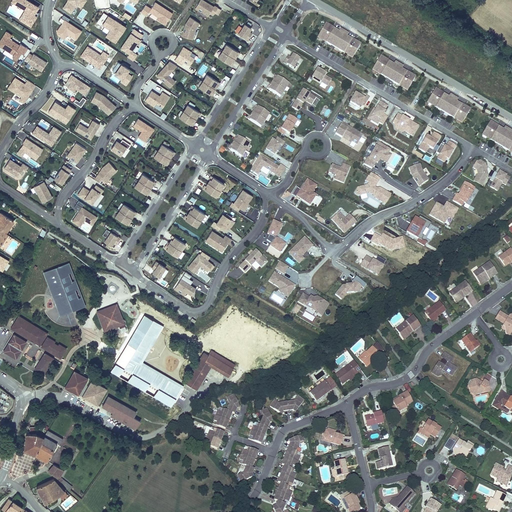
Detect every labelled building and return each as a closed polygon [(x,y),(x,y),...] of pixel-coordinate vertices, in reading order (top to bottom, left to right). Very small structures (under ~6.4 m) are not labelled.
[(26,0),(11,0),(11,2),(24,9),(18,19),(31,27),(37,16),(34,15),(38,7),(26,0)] [(86,0),(68,0),(63,7),(71,13),(77,4),(81,7),(86,0)] [(214,6),(204,0),(199,0),(194,8),(208,16),(210,13),(213,15),(214,13),(218,15),(221,10),(218,7),(214,5),(214,6)] [(172,14),(155,2),(151,8),(145,5),(141,12),(146,15),(149,11),(158,17),(156,19),(165,25),(172,14)] [(109,16),(103,25),(110,30),(105,37),(115,43),(126,27),(109,16)] [(199,23),(189,16),(185,23),(181,36),(192,39),(196,28),(199,23)] [(82,30),(61,17),(59,20),(63,23),(57,31),(58,34),(64,38),(68,33),(76,39),(82,30)] [(252,28),(244,23),(238,33),(248,40),(252,33),(250,31),(252,28)] [(335,28),(326,23),(318,37),(326,42),(326,43),(344,54),(344,53),(353,59),(362,44),(353,39),(354,39),(348,36),(347,37),(339,32),(340,31),(335,28)] [(132,51),(142,35),(133,29),(121,48),(130,54),(127,57),(133,61),(137,54),(132,51)] [(26,48),(19,43),(18,44),(7,38),(10,34),(5,31),(0,37),(0,46),(12,54),(11,55),(11,58),(15,60),(19,53),(22,54),(26,48)] [(226,44),(222,50),(234,58),(236,54),(237,55),(238,56),(240,53),(226,44)] [(106,59),(88,46),(81,56),(99,69),(106,59)] [(192,52),(183,46),(174,61),(181,65),(183,62),(189,66),(194,58),(190,55),(192,52)] [(203,57),(205,52),(194,48),(191,55),(195,57),(196,54),(203,57)] [(218,56),(232,65),(234,62),(233,62),(232,61),(234,58),(222,50),(218,56)] [(47,62),(33,53),(32,54),(29,52),(24,59),(28,61),(27,62),(41,71),(47,62)] [(294,69),(300,59),(293,54),(291,57),(288,56),(283,63),(286,65),(287,65),(294,69)] [(390,61),(381,56),(373,70),(381,75),(381,76),(399,87),(399,86),(408,91),(416,77),(408,72),(403,68),(402,70),(393,65),(394,63),(390,61)] [(176,66),(169,61),(156,76),(169,88),(176,81),(168,75),(176,66)] [(132,76),(127,73),(129,69),(118,62),(113,71),(118,74),(117,76),(122,79),(123,78),(128,81),(132,76)] [(203,65),(198,73),(202,76),(207,68),(203,65)] [(327,74),(318,69),(312,78),(328,87),(332,80),(325,76),(327,74)] [(207,74),(202,80),(214,88),(216,85),(217,85),(218,86),(220,83),(207,74)] [(90,87),(72,75),(68,81),(69,81),(71,83),(68,87),(74,91),(76,88),(85,94),(90,87)] [(289,84),(275,75),(273,78),(274,79),(275,80),(273,83),(285,91),(289,84)] [(23,103),(36,86),(27,80),(24,84),(15,78),(8,88),(21,97),(19,100),(23,103)] [(198,87),(212,96),(214,92),(213,92),(212,91),(214,88),(202,80),(198,87)] [(281,97),(285,91),(273,83),(271,86),(270,86),(269,85),(267,88),(281,97)] [(106,95),(96,89),(90,101),(97,104),(108,114),(116,105),(106,95)] [(443,94),(435,89),(426,103),(434,108),(434,109),(452,119),(461,124),(470,110),(461,105),(462,104),(456,101),(455,103),(447,98),(448,96),(444,93),(443,94)] [(151,90),(144,101),(153,107),(156,104),(162,108),(170,96),(162,91),(159,95),(151,90)] [(316,98),(303,90),(291,107),(299,112),(305,101),(312,105),(316,98)] [(366,95),(365,98),(356,93),(350,102),(360,108),(362,105),(364,107),(370,98),(366,95)] [(65,123),(74,109),(68,104),(65,109),(54,102),(48,112),(65,123)] [(374,108),(368,119),(378,125),(379,123),(383,126),(388,118),(383,114),(387,107),(380,103),(376,110),(374,108)] [(187,104),(183,110),(195,118),(197,115),(198,115),(199,116),(201,113),(193,108),(188,105),(187,104)] [(270,115),(256,106),(253,109),(254,109),(256,110),(253,113),(265,121),(270,115)] [(179,117),(193,126),(195,123),(194,122),(193,121),(195,118),(183,110),(179,117)] [(261,128),(265,121),(253,113),(251,117),(250,116),(249,115),(247,118),(261,128)] [(419,126),(398,114),(393,123),(394,124),(395,129),(402,133),(405,132),(413,136),(419,126)] [(297,120),(289,115),(281,129),(279,128),(277,132),(283,135),(285,132),(289,134),(297,120)] [(154,128),(138,118),(133,126),(141,131),(137,137),(145,142),(154,128)] [(87,128),(79,123),(75,131),(91,140),(100,124),(92,120),(87,128)] [(498,126),(490,121),(481,136),(489,141),(507,152),(507,151),(511,154),(511,134),(510,135),(502,130),(503,129),(498,126)] [(363,135),(342,123),(335,134),(351,143),(352,142),(357,146),(363,135)] [(31,133),(51,147),(61,131),(53,126),(48,133),(37,125),(31,133)] [(426,153),(429,147),(433,150),(441,138),(434,134),(431,139),(426,137),(419,149),(426,153)] [(250,145),(236,136),(234,139),(235,139),(236,140),(234,143),(246,151),(250,145)] [(42,149),(26,138),(22,143),(24,144),(17,154),(22,156),(24,152),(36,160),(42,149)] [(272,140),(263,153),(272,159),(277,151),(278,152),(284,142),(277,138),(275,142),(272,140)] [(120,142),(116,140),(110,149),(120,156),(126,148),(128,149),(130,145),(122,139),(120,142)] [(86,149),(75,142),(66,156),(70,159),(68,161),(75,166),(86,149)] [(161,143),(157,150),(169,158),(171,154),(172,155),(173,156),(175,153),(161,143)] [(242,158),(246,151),(234,143),(232,147),(231,146),(230,145),(228,149),(242,158)] [(391,150),(378,143),(369,158),(368,157),(364,164),(373,169),(377,163),(378,164),(381,160),(387,163),(392,155),(389,154),(391,150)] [(439,155),(437,160),(445,164),(455,147),(448,143),(445,148),(440,145),(436,153),(439,155)] [(153,156),(167,165),(169,162),(168,162),(167,161),(169,158),(157,150),(153,156)] [(260,155),(250,171),(258,176),(263,167),(274,175),(279,167),(260,155)] [(20,166),(10,159),(3,168),(17,177),(23,169),(25,170),(28,167),(22,163),(20,166)] [(117,171),(108,161),(102,167),(94,179),(101,184),(104,180),(107,182),(109,178),(111,175),(117,171)] [(475,162),(472,168),(476,171),(476,174),(473,181),(481,187),(491,171),(485,168),(485,164),(480,161),(475,162)] [(71,170),(63,164),(53,179),(61,184),(71,170)] [(341,168),(332,165),(329,173),(336,176),(334,180),(344,183),(351,167),(343,164),(341,168)] [(420,164),(409,168),(412,177),(419,187),(429,180),(423,171),(420,164)] [(510,178),(498,171),(497,174),(492,182),(491,184),(489,187),(497,191),(502,183),(505,186),(510,178)] [(142,173),(138,180),(150,187),(152,184),(153,185),(154,186),(156,182),(142,173)] [(357,188),(354,193),(360,196),(370,194),(373,196),(373,198),(386,205),(392,195),(380,188),(377,189),(376,188),(381,179),(371,173),(369,176),(368,176),(365,181),(369,183),(367,185),(357,188)] [(225,184),(211,175),(209,178),(210,179),(211,180),(209,183),(220,191),(225,184)] [(297,188),(292,195),(296,197),(296,196),(310,206),(317,195),(313,193),(317,186),(307,179),(300,190),(297,188)] [(134,186),(148,195),(150,192),(149,191),(148,191),(150,187),(138,180),(134,186)] [(43,181),(33,187),(42,203),(52,197),(43,181)] [(474,188),(463,182),(458,191),(459,192),(457,195),(456,194),(452,201),(462,207),(464,203),(466,204),(474,188)] [(216,197),(220,191),(209,183),(207,186),(205,185),(202,188),(216,197)] [(89,191),(83,187),(77,195),(84,199),(92,203),(96,197),(97,197),(100,193),(102,189),(96,185),(93,188),(92,187),(89,191)] [(231,203),(229,206),(238,212),(240,209),(244,211),(249,204),(248,203),(253,196),(243,189),(233,203),(232,202),(231,203)] [(83,204),(78,200),(74,207),(78,210),(77,211),(77,212),(71,221),(80,227),(84,220),(92,225),(97,217),(82,206),(83,204)] [(123,204),(119,210),(131,218),(133,214),(134,215),(135,216),(137,213),(123,204)] [(452,220),(459,211),(448,204),(445,208),(438,204),(431,215),(445,224),(448,218),(452,220)] [(205,214),(191,205),(189,208),(190,209),(192,210),(189,213),(201,221),(205,214)] [(114,216),(128,225),(130,222),(129,222),(128,221),(131,218),(119,210),(114,216)] [(0,246),(8,235),(6,233),(14,221),(0,211),(0,246)] [(339,212),(331,220),(344,234),(357,223),(349,215),(345,219),(339,212)] [(197,227),(201,221),(189,213),(187,216),(186,216),(185,215),(183,218),(197,227)] [(225,215),(222,213),(216,222),(214,221),(210,226),(218,231),(221,227),(226,231),(231,228),(235,221),(231,219),(232,217),(226,213),(225,215)] [(422,235),(425,229),(427,230),(431,225),(419,218),(417,221),(415,219),(412,224),(411,224),(406,232),(421,241),(423,237),(422,235)] [(283,225),(273,221),(267,234),(269,236),(267,240),(271,244),(269,246),(280,253),(286,244),(278,238),(277,237),(283,225)] [(212,230),(205,241),(222,252),(228,242),(229,243),(232,239),(225,235),(223,237),(212,230)] [(117,236),(110,231),(103,241),(111,246),(113,243),(116,245),(121,237),(117,235),(117,236)] [(186,244),(172,235),(170,238),(171,239),(172,240),(170,243),(181,251),(186,244)] [(164,247),(168,242),(163,238),(159,244),(164,247)] [(304,238),(288,253),(300,265),(305,260),(302,257),(313,247),(304,238)] [(177,257),(181,251),(170,243),(168,246),(167,246),(166,245),(163,248),(177,257)] [(511,261),(511,250),(510,248),(499,257),(504,265),(511,260),(511,262),(511,261)] [(200,254),(199,253),(187,267),(195,273),(200,266),(207,271),(209,270),(210,271),(214,266),(213,264),(208,260),(210,256),(202,251),(200,254)] [(256,251),(238,267),(244,273),(256,263),(261,268),(264,265),(265,265),(268,263),(262,256),(261,257),(256,251)] [(378,277),(386,263),(378,258),(375,263),(367,258),(361,267),(378,277)] [(159,263),(156,261),(151,268),(154,270),(152,273),(159,278),(166,267),(159,263)] [(280,261),(275,269),(284,275),(289,267),(280,261)] [(497,273),(490,262),(473,272),(478,281),(487,276),(488,278),(497,273)] [(71,272),(68,263),(46,271),(50,281),(48,281),(54,298),(60,295),(65,309),(74,306),(75,310),(84,306),(80,297),(78,298),(75,290),(77,289),(74,280),(72,281),(69,272),(71,272)] [(50,281),(46,271),(43,272),(59,315),(75,310),(74,306),(65,309),(60,295),(54,298),(48,281),(50,281)] [(185,272),(174,289),(184,296),(187,293),(191,296),(196,288),(190,284),(193,281),(189,279),(191,275),(185,272)] [(296,286),(274,272),(268,281),(279,288),(277,291),(288,298),(296,286)] [(356,292),(360,287),(358,285),(361,282),(355,277),(351,282),(353,284),(352,285),(342,286),(335,295),(341,300),(346,294),(356,292)] [(473,292),(465,281),(448,293),(455,303),(464,296),(465,297),(473,292)] [(310,298),(303,293),(297,302),(321,316),(329,304),(317,297),(313,298),(310,296),(310,298)] [(439,302),(424,312),(431,322),(436,318),(446,311),(439,302)] [(125,324),(117,303),(96,311),(104,332),(125,324)] [(297,314),(301,307),(296,304),(292,311),(297,314)] [(47,331),(17,313),(10,326),(39,345),(47,331)] [(499,313),(495,320),(503,325),(502,327),(504,328),(505,331),(506,334),(510,336),(511,332),(511,319),(511,316),(509,316),(508,318),(499,313)] [(154,320),(143,314),(138,323),(148,329),(154,320)] [(403,339),(420,326),(416,321),(412,320),(410,318),(407,320),(407,321),(408,323),(404,326),(403,324),(396,329),(403,339)] [(26,340),(13,332),(3,350),(16,359),(26,340)] [(169,351),(155,343),(156,342),(145,336),(144,337),(135,332),(130,341),(139,346),(133,356),(144,362),(148,356),(154,360),(166,366),(171,369),(169,372),(178,378),(188,361),(179,355),(180,353),(171,348),(169,351)] [(475,342),(470,334),(462,340),(470,353),(479,347),(475,342)] [(58,343),(54,341),(55,340),(47,335),(40,345),(61,358),(67,346),(58,341),(58,343)] [(139,346),(130,341),(118,361),(127,367),(133,356),(139,346)] [(365,351),(358,358),(364,365),(371,359),(372,360),(383,350),(376,342),(366,352),(365,351)] [(197,390),(211,367),(228,377),(234,368),(233,368),(235,364),(211,350),(208,355),(207,355),(200,366),(196,364),(185,382),(197,390)] [(54,358),(44,351),(34,368),(44,374),(54,358)] [(200,366),(207,355),(203,352),(196,364),(200,366)] [(450,357),(444,353),(441,357),(447,362),(450,357)] [(444,366),(438,362),(431,372),(437,376),(441,376),(440,373),(443,369),(452,376),(457,370),(450,365),(453,359),(450,357),(447,362),(444,366)] [(166,366),(154,360),(152,364),(163,370),(166,366)] [(360,370),(354,361),(335,374),(341,383),(348,378),(356,373),(360,370)] [(321,369),(311,376),(315,382),(325,375),(321,369)] [(88,378),(74,370),(64,388),(79,396),(88,378)] [(315,400),(335,385),(330,377),(309,392),(315,400)] [(107,389),(91,380),(82,397),(97,406),(107,389)] [(475,396),(489,392),(487,384),(483,381),(482,384),(476,380),(471,381),(468,386),(469,392),(475,396)] [(511,410),(511,399),(501,392),(493,406),(499,410),(502,406),(511,412),(511,410)] [(408,393),(400,397),(400,398),(393,403),(398,412),(406,407),(405,406),(413,402),(408,393)] [(137,412),(108,395),(101,407),(112,413),(110,416),(129,427),(135,431),(140,421),(133,417),(137,412)] [(234,395),(229,397),(231,402),(230,404),(228,411),(222,409),(221,412),(218,411),(214,421),(217,422),(216,426),(226,429),(232,413),(234,414),(237,407),(239,405),(234,395)] [(278,404),(273,401),(269,406),(279,414),(281,411),(293,408),(296,410),(304,400),(299,397),(295,401),(293,402),(280,404),(278,404)] [(268,409),(262,411),(265,416),(264,419),(262,425),(256,423),(255,426),(252,424),(248,435),(251,436),(250,439),(259,442),(265,426),(269,427),(270,421),(272,420),(268,409)] [(366,426),(384,422),(381,411),(373,413),(374,415),(364,417),(366,426)] [(431,436),(435,439),(442,429),(428,421),(426,424),(422,430),(420,429),(417,434),(427,440),(431,436)] [(217,449),(223,432),(213,429),(212,432),(209,431),(206,441),(209,442),(208,446),(217,449)] [(327,439),(327,441),(339,446),(342,436),(334,433),(334,431),(328,429),(324,431),(323,435),(324,438),(327,439)] [(35,455),(43,437),(33,436),(33,434),(26,433),(23,449),(35,455)] [(275,511),(282,511),(283,511),(286,504),(284,503),(285,500),(288,501),(291,491),(289,490),(290,486),(287,485),(288,483),(291,484),(294,473),(292,472),(293,470),(291,469),(292,466),(294,467),(297,455),(295,455),(296,451),(293,450),(295,443),(296,440),(301,438),(299,433),(287,438),(289,442),(281,465),(282,466),(277,482),(280,483),(274,500),(278,501),(276,507),(274,508),(275,511)] [(451,436),(457,441),(451,451),(452,452),(453,450),(459,440),(463,443),(463,441),(453,434),(451,436)] [(51,441),(44,435),(43,437),(35,455),(46,462),(56,443),(51,441)] [(457,441),(451,436),(444,447),(451,451),(457,441)] [(463,443),(459,440),(453,450),(454,450),(458,453),(458,457),(463,456),(466,458),(468,455),(468,453),(470,452),(474,446),(468,443),(467,445),(463,443)] [(392,462),(389,446),(377,449),(380,461),(378,461),(380,468),(389,466),(388,463),(392,462)] [(247,466),(244,473),(244,475),(238,477),(241,482),(252,477),(251,474),(253,468),(251,467),(256,450),(247,447),(246,449),(243,448),(239,460),(242,461),(241,464),(247,466)] [(336,477),(339,476),(347,474),(344,460),(333,462),(336,477)] [(63,469),(51,464),(48,472),(60,482),(63,479),(60,476),(63,469)] [(501,471),(502,470),(503,468),(495,464),(490,475),(498,479),(496,481),(507,486),(511,475),(511,469),(508,467),(505,472),(505,473),(501,471)] [(456,490),(465,476),(456,470),(452,477),(453,478),(448,485),(456,490)] [(52,479),(35,486),(43,502),(64,489),(52,479)] [(383,497),(398,493),(396,487),(382,490),(383,497)] [(396,500),(391,505),(398,511),(404,505),(414,494),(407,487),(396,500)] [(490,498),(488,502),(491,503),(488,509),(491,511),(494,510),(498,511),(506,496),(496,491),(492,499),(490,498)] [(346,501),(344,498),(350,495),(348,492),(340,496),(344,502),(346,501)] [(357,500),(353,493),(350,495),(344,498),(346,501),(349,508),(348,509),(349,511),(357,511),(358,511),(359,507),(357,503),(357,500)] [(20,511),(23,509),(5,497),(0,504),(0,510),(2,511),(20,511)] [(436,511),(441,505),(431,499),(425,507),(427,508),(424,511),(436,511)]
